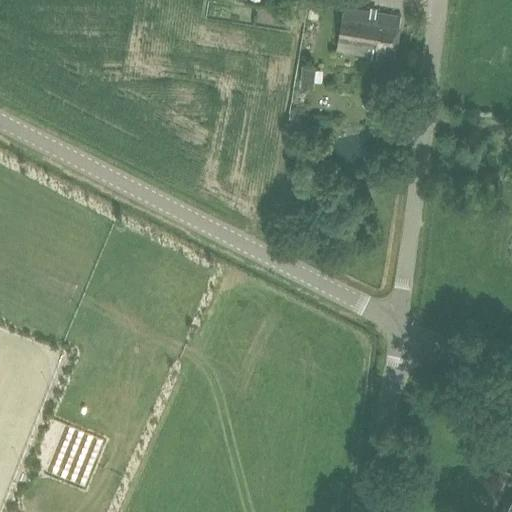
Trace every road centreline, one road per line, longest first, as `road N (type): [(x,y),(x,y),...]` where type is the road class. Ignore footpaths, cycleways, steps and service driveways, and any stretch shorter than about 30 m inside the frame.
road 1 (unclassified): [(401,327),(0,121)]
road 2 (unclassified): [(401,327),(442,0)]
road 3 (unclassified): [(376,511),(401,327)]
road 4 (unclassified): [(511,384),(401,327)]
